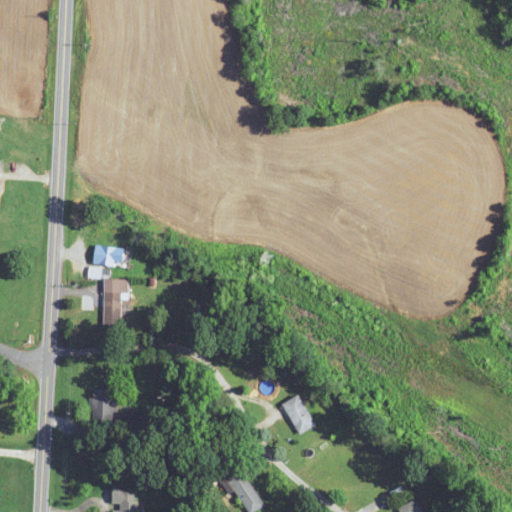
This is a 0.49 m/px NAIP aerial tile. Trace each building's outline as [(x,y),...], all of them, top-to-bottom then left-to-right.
[(126,251),(98,244),(93,262),(121,269),(126,251)] [(104,327),(121,327),(121,293),(130,293),(130,279),(105,279),(104,327)] [(114,426),(114,389),(94,389),(94,426),(114,426)] [(300,434),(317,425),(299,395),(282,404),(300,434)] [(249,511),(255,511),(266,505),(242,470),(228,480),(249,511)] [(135,511),(136,489),(114,489),(113,507),(113,511),(135,511)] [(398,508),(400,511),(423,511),(416,499),(398,508)]
